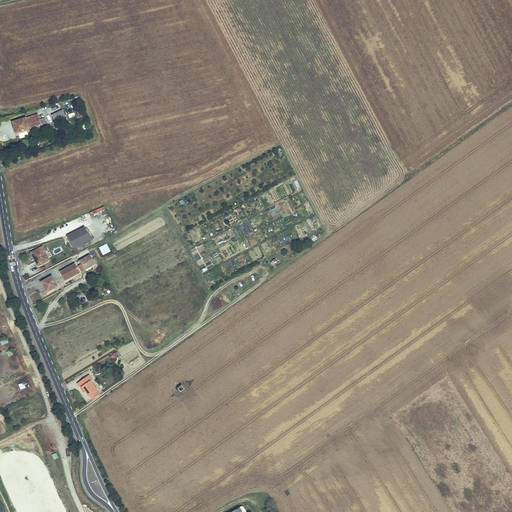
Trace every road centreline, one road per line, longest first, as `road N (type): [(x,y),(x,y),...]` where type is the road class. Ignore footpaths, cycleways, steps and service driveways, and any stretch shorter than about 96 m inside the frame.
road 1 (track): [(71,416),(511,102)]
road 2 (track): [(34,330),(111,301),(139,349),(154,354),(199,322),(211,296),(254,269)]
road 3 (track): [(0,279),(82,511)]
road 4 (secondary): [(0,191),(20,292),(71,416)]
